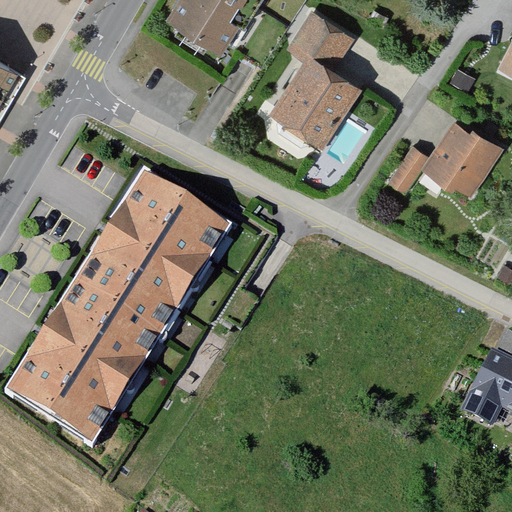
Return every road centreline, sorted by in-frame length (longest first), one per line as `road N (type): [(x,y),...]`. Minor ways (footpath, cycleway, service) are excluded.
road 1 (residential): [(511,313),(75,88)]
road 2 (residential): [(0,213),(75,88)]
